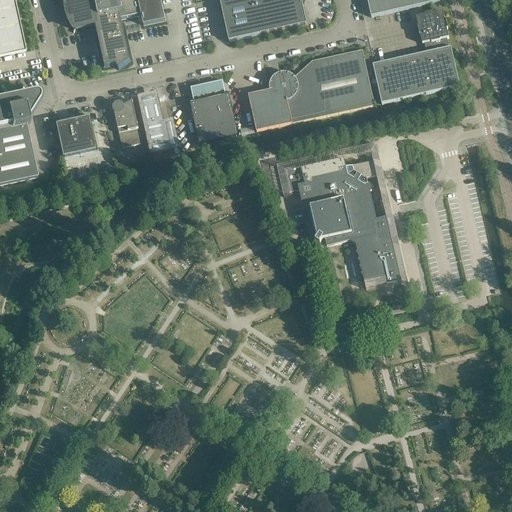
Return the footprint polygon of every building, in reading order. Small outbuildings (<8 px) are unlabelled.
[(0,0),(0,58),(26,53),(14,0),(0,0)] [(74,34),(74,33),(75,31),(96,26),(105,69),(116,66),(119,71),(131,63),(121,21),(141,17),(144,27),(166,22),(161,0),(69,0),(71,3),(72,6),(73,9),(75,16),(75,18),(75,22),(75,26),(74,30),(74,33),(74,34)] [(305,5),(303,0),(219,0),(229,43),(307,26),(303,5),(305,5)] [(367,0),(371,19),(441,3),(439,0),(367,0)] [(373,66),(382,106),(460,88),(451,49),(449,49),(447,39),(449,39),(447,30),(448,30),(446,21),(445,21),(443,13),(434,15),(434,14),(425,16),(425,17),(417,19),(419,27),(418,28),(420,36),(421,36),(423,45),(425,45),(427,54),(373,66)] [(274,77),(268,70),(268,71),(274,78),(273,80),(271,82),(270,84),(270,86),(270,89),(270,91),(270,92),(248,96),(256,133),(375,107),(363,52),(312,63),(295,78),(293,77),(291,76),(289,75),(289,74),(288,74),(288,75),(286,74),(284,74),(281,74),(281,72),(280,72),(281,73),(278,74),(276,75),(274,77)] [(226,97),(223,82),(191,89),(194,104),(192,104),(191,100),(190,100),(199,146),(239,137),(229,92),(228,92),(228,96),(226,97)] [(160,92),(161,99),(168,97),(167,91),(160,92)] [(34,97),(32,96),(0,103),(0,187),(38,179),(26,126),(29,126),(27,115),(30,110),(31,110),(32,110),(33,108),(32,107),(35,101),(36,99),(35,98),(34,97)] [(115,108),(114,111),(122,149),(142,145),(133,102),(132,102),(132,103),(124,107),(121,105),(117,105),(115,108)] [(160,103),(140,107),(144,127),(164,122),(160,103)] [(91,118),(80,120),(56,126),(64,161),(99,153),(91,118)] [(164,122),(144,127),(146,137),(166,132),(164,122)] [(166,132),(146,137),(149,147),(168,142),(166,132)] [(168,142),(149,147),(151,156),(171,152),(168,142)] [(386,160),(346,169),(344,160),(302,170),(301,167),(284,171),(290,194),(299,192),(309,236),(304,245),(307,247),(305,250),(309,253),(316,242),(320,245),(322,241),(325,241),(327,248),(355,241),(358,253),(355,255),(359,257),(359,260),(356,262),(360,264),(361,267),(358,269),(362,271),(363,274),(360,276),(363,278),(365,283),(386,278),(387,285),(402,282),(387,218),(377,221),(367,179),(389,175),(386,160)] [(355,501),(367,509),(373,499),(362,491),(355,501)]
